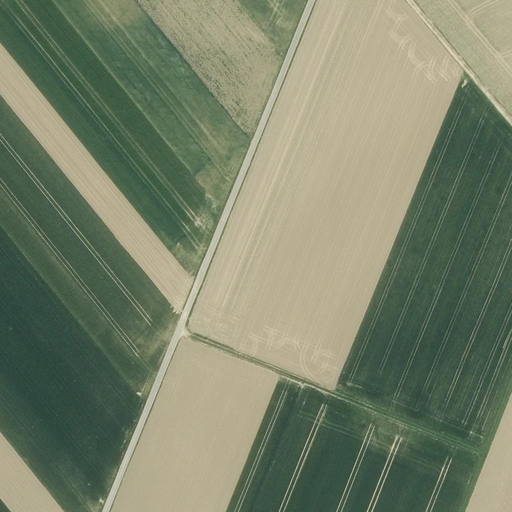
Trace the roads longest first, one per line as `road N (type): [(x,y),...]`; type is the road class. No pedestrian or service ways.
road 1 (track): [(105,511),(311,0)]
road 2 (track): [(177,330),(482,453)]
road 3 (track): [(511,123),(408,0)]
road 4 (track): [(458,511),(511,379)]
